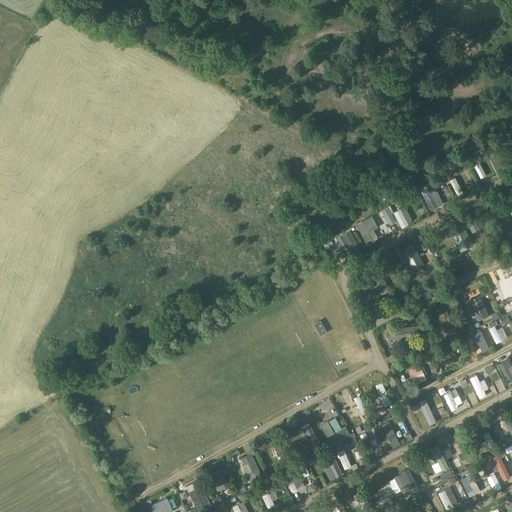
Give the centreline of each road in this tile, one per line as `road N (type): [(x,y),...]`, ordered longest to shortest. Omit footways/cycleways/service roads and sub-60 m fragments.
road 1 (unclassified): [(396,34),(393,119),(407,136),(511,77)]
road 2 (unclassified): [(260,59),(344,21),(396,34)]
